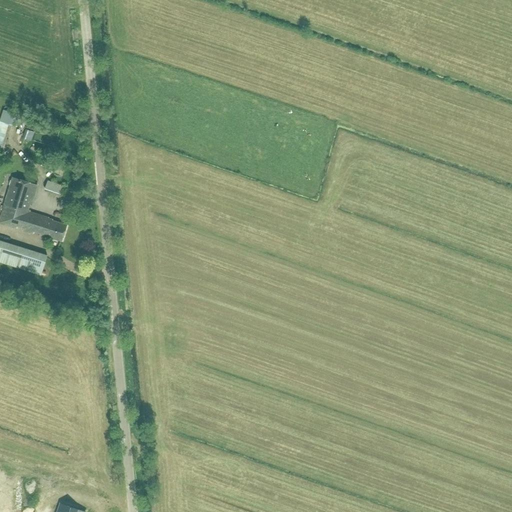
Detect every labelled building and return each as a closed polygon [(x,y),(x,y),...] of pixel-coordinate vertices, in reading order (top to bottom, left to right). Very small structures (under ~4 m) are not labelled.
[(0,150),(2,151),(11,124),(0,120),(0,150)] [(61,242),(66,225),(48,219),(49,217),(28,211),(37,185),(12,178),(12,180),(10,180),(9,184),(10,186),(0,216),(0,223),(16,229),(17,226),(23,228),(23,231),(33,234),(34,232),(40,234),(40,237),(43,238),(43,236),(61,242)] [(65,200),(69,189),(47,181),(44,190),(48,192),(47,193),(65,200)] [(47,256),(0,240),(0,262),(40,275),(47,256)] [(57,511),(79,511),(80,510),(60,503),(57,511)]
